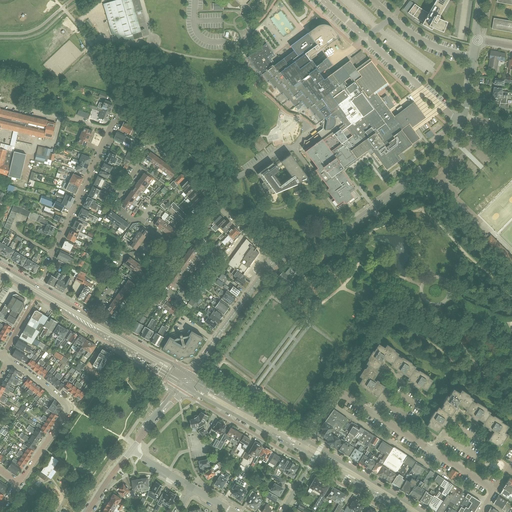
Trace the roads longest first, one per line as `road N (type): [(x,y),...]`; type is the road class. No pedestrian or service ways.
road 1 (tertiary): [(276,259),(336,235),(448,148),(463,122),(475,40)]
road 2 (residential): [(493,490),(346,396),(334,398),(305,439)]
road 3 (primary): [(0,273),(184,384)]
road 4 (primary): [(190,376),(37,286)]
road 5 (residential): [(37,286),(110,130)]
road 6 (residential): [(20,484),(69,407),(8,360)]
road 7 (tertiary): [(190,376),(276,259)]
road 8 (primary): [(421,511),(305,439)]
road 9 (primary): [(184,384),(302,451)]
road 10 (primary): [(305,439),(190,376)]
